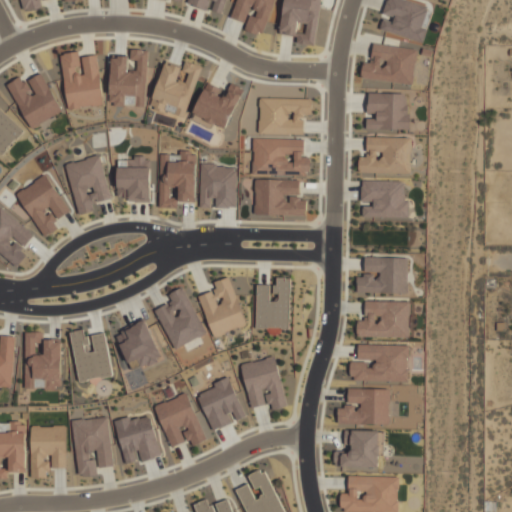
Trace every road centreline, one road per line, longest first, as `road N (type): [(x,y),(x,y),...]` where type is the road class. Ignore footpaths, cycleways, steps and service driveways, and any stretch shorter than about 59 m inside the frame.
road 1 (residential): [(0,50),(75,24),(123,22),(188,32),(259,66),(339,69)]
road 2 (residential): [(308,429),(121,497),(0,507)]
road 3 (residential): [(332,255),(330,326),(308,429),(319,511)]
road 4 (residential): [(332,255),(337,78),(354,0)]
road 5 (residential): [(0,288),(100,276),(158,253),(214,246)]
road 6 (residential): [(0,297),(56,311),(98,304),(144,286),(181,250)]
road 7 (residential): [(181,250),(154,230),(93,234),(53,261),(36,286)]
